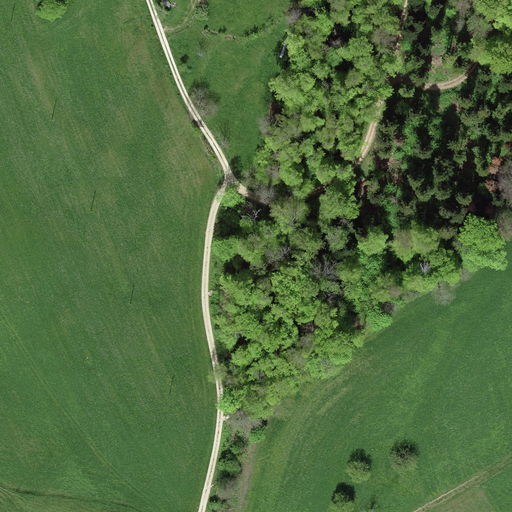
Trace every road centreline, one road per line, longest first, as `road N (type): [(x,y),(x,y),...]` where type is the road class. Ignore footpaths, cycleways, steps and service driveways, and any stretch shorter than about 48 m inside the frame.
road 1 (track): [(505,0),(476,60),(381,79),(369,118),(346,152),(287,193),(244,186),(233,172),(151,0)]
road 2 (track): [(244,186),(211,301),(228,421),(204,511)]
